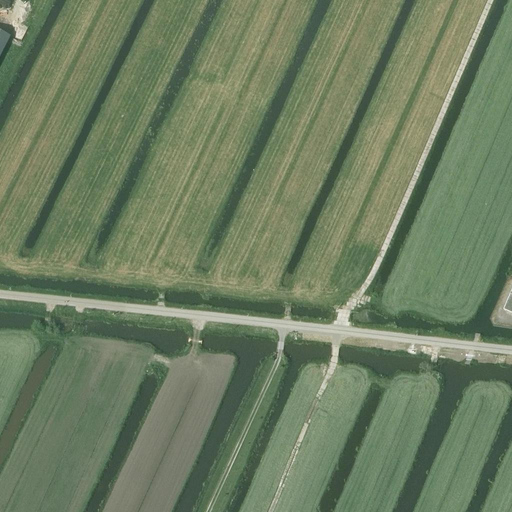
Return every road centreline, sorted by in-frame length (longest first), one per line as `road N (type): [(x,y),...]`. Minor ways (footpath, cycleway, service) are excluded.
road 1 (unclassified): [(511,350),(0,295)]
road 2 (track): [(490,0),(381,254),(357,297),(343,304),(337,331)]
road 3 (track): [(0,266),(343,304)]
road 4 (track): [(269,511),(332,364),(337,331)]
